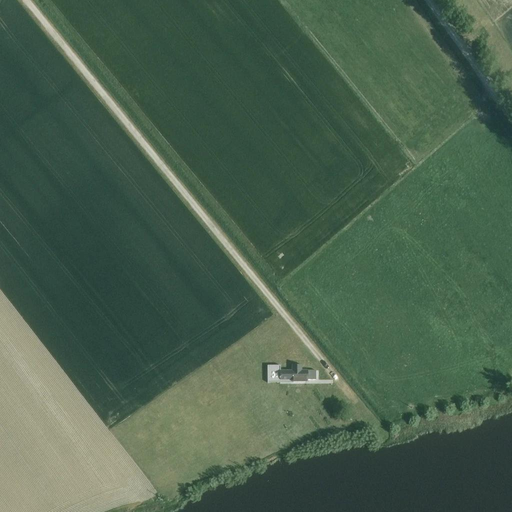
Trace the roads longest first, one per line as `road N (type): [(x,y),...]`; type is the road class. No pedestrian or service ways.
road 1 (unclassified): [(26,0),(337,380)]
road 2 (unclassified): [(427,0),(511,119)]
